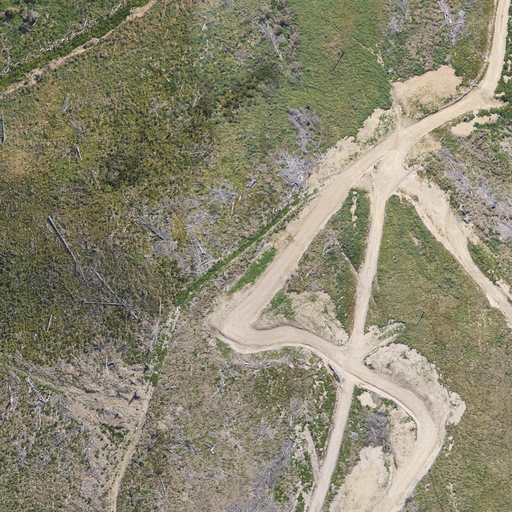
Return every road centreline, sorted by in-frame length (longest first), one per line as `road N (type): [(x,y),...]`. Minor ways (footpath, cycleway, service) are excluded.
road 1 (track): [(505,0),(498,56),(481,91),(395,138),(341,183),(239,320),(242,336),(287,333),(319,342),(418,403),(429,442),(378,511)]
road 2 (track): [(402,136),(380,204),(354,366),(313,511)]
road 3 (track): [(511,313),(438,213),(388,171)]
